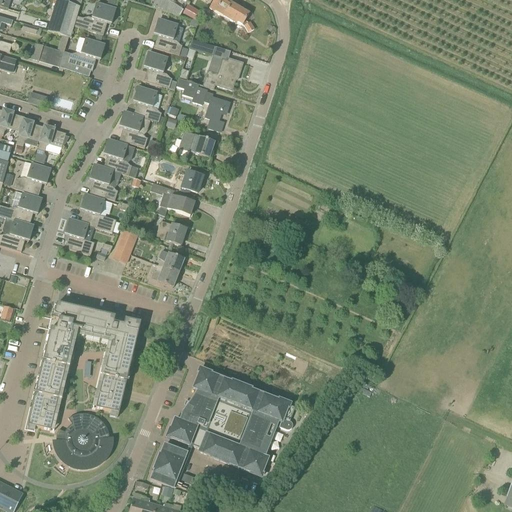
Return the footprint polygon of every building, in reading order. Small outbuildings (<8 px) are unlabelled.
[(0,0),(0,7),(8,10),(11,0),(16,0),(21,1),(21,0),(0,0)] [(162,0),(155,0),(151,8),(157,10),(162,0)] [(162,0),(157,10),(180,17),(184,11),(172,4),(166,0),(162,0)] [(214,0),(213,3),(209,10),(214,12),(215,11),(224,16),(222,18),(235,25),(236,23),(244,27),(248,34),(254,31),(250,24),(249,24),(244,22),(248,15),(231,5),(230,5),(221,0),(214,0)] [(61,37),(67,39),(70,40),(74,28),(77,18),(80,8),(56,1),(47,33),(61,37)] [(107,25),(110,26),(115,11),(96,5),(92,19),(88,18),(82,20),(77,18),(74,28),(103,37),(107,25)] [(199,13),(188,7),(183,14),(195,21),(199,13)] [(0,23),(11,27),(12,22),(0,18),(0,23)] [(153,50),(179,57),(186,59),(188,52),(181,50),(182,47),(180,47),(176,43),(172,42),(177,27),(158,21),(154,33),(158,34),(153,50)] [(37,29),(24,25),(22,32),(35,36),(37,29)] [(99,62),(100,58),(104,47),(85,41),(80,55),(77,54),(71,56),(69,55),(66,65),(92,73),(96,61),(99,62)] [(0,51),(9,54),(11,46),(0,42),(0,51)] [(189,51),(213,58),(215,49),(192,42),(189,51)] [(43,48),(40,58),(51,61),(54,51),(43,48)] [(148,54),(143,69),(147,71),(143,83),(168,91),(171,81),(170,80),(166,76),(162,75),(167,60),(148,54)] [(16,62),(8,60),(0,57),(0,71),(4,72),(12,75),(16,62)] [(213,91),(214,87),(231,92),(235,81),(236,77),(238,78),(242,65),(226,60),(225,63),(222,61),(217,75),(208,72),(202,88),(203,88),(213,91)] [(203,103),(209,106),(211,99),(212,96),(206,93),(206,92),(197,89),(198,86),(179,80),(176,89),(184,91),(182,97),(193,100),(192,103),(202,107),(203,103)] [(137,89),(133,103),(132,104),(136,105),(133,117),(142,120),(158,125),(161,115),(159,115),(155,110),(152,109),(156,95),(137,89)] [(27,104),(32,105),(35,95),(30,93),(27,104)] [(211,99),(209,106),(205,119),(210,121),(206,130),(220,134),(223,125),(218,123),(222,112),(226,114),(229,105),(211,99)] [(169,115),(176,117),(178,111),(171,109),(169,115)] [(3,112),(3,113),(0,121),(0,136),(3,138),(5,129),(19,133),(20,134),(23,122),(24,122),(24,119),(12,115),(3,112)] [(142,120),(133,117),(123,114),(120,125),(124,126),(119,142),(144,150),(147,140),(146,139),(142,135),(138,134),(142,120)] [(20,134),(19,133),(15,147),(23,149),(25,140),(39,144),(43,129),(32,126),(32,125),(24,122),(23,122),(20,134)] [(44,129),(43,129),(39,144),(37,153),(44,155),(45,149),(49,146),(61,150),(63,145),(64,145),(68,139),(65,138),(65,135),(53,132),(53,131),(44,128),(44,129)] [(207,142),(207,141),(183,133),(178,150),(208,160),(213,144),(207,142)] [(135,180),(137,172),(130,170),(131,168),(130,167),(126,163),(122,162),(127,147),(107,141),(104,153),(108,154),(103,169),(113,172),(113,173),(128,178),(135,180)] [(11,149),(0,145),(0,161),(7,163),(11,149)] [(154,147),(149,145),(146,152),(152,154),(154,147)] [(160,163),(161,158),(152,155),(150,160),(160,163)] [(36,156),(34,162),(34,163),(41,165),(42,160),(39,159),(37,156),(36,156)] [(42,186),(45,187),(46,187),(50,172),(31,166),(27,180),(23,179),(17,180),(16,180),(13,190),(38,198),(42,186)] [(117,193),(116,192),(112,188),(108,187),(113,173),(113,172),(103,169),(94,166),(89,182),(93,183),(89,195),(114,203),(117,193)] [(181,189),(197,195),(202,178),(186,173),(181,189)] [(138,189),(141,182),(134,180),(132,187),(138,189)] [(8,210),(0,207),(0,218),(3,219),(14,223),(14,222),(29,227),(33,215),(37,216),(41,201),(22,195),(18,210),(14,209),(8,210)] [(164,218),(167,211),(189,218),(194,204),(171,196),(171,198),(163,195),(159,208),(160,208),(157,216),(164,218)] [(80,212),(84,213),(80,224),(88,227),(112,235),(116,222),(99,217),(104,202),(84,196),(80,212)] [(130,208),(121,205),(120,211),(128,213),(130,208)] [(83,241),(88,227),(80,224),(69,221),(64,236),(68,237),(64,250),(90,258),(94,245),(83,241)] [(33,228),(29,227),(14,222),(14,223),(9,237),(6,236),(0,236),(0,247),(21,254),(25,242),(28,243),(33,228)] [(166,243),(180,248),(185,231),(172,226),(161,223),(155,240),(166,243)] [(113,260),(126,265),(136,238),(124,233),(113,260)] [(113,246),(104,244),(102,249),(110,252),(113,246)] [(164,264),(162,269),(178,275),(184,261),(168,255),(168,256),(161,253),(158,260),(164,264)] [(98,254),(96,259),(104,262),(106,257),(98,254)] [(153,273),(150,281),(157,283),(172,289),(178,275),(162,269),(160,275),(153,273)] [(56,305),(54,313),(57,314),(53,332),(50,331),(48,340),(51,341),(49,347),(46,346),(44,356),(47,356),(45,363),(42,362),(40,371),(43,372),(42,379),(39,378),(36,387),(39,388),(38,394),(35,394),(33,403),(36,404),(34,410),(31,409),(27,426),(50,432),(73,336),(71,336),(72,331),(76,332),(76,334),(109,342),(109,340),(114,341),(113,346),(111,345),(95,409),(117,415),(117,418),(118,418),(122,398),(121,398),(123,391),(124,391),(140,325),(124,322),(124,324),(114,322),(114,319),(56,305)] [(0,320),(8,323),(10,316),(3,314),(0,320)] [(211,372),(209,375),(200,372),(193,390),(198,392),(192,401),(191,400),(190,400),(190,401),(190,402),(189,403),(189,404),(191,405),(189,409),(186,407),(185,407),(185,408),(185,409),(184,410),(184,411),(185,412),(183,415),(180,423),(174,421),(171,430),(173,431),(170,439),(200,451),(199,454),(260,478),(267,460),(264,458),(276,428),(286,432),(288,432),(289,432),(291,431),(292,429),(292,427),(292,425),(291,424),(289,423),(295,409),(241,388),(243,385),(211,372)] [(75,416),(73,417),(75,423),(73,424),(71,426),(68,427),(67,430),(65,432),(64,434),(63,437),(63,440),(62,443),(54,443),(54,446),(55,450),(56,453),(57,456),(59,459),(61,462),(64,464),(66,466),(69,468),(72,469),(76,470),(79,471),(79,468),(88,467),(88,470),(92,470),(95,468),(98,467),(101,465),(103,462),(105,460),(107,457),(109,454),(110,451),(111,447),(111,444),(111,440),(109,441),(109,437),(108,434),(107,431),(106,428),(104,426),(102,423),(99,421),(97,419),(94,417),(91,416),(88,415),(84,415),(81,415),(80,415),(78,415),(76,416),(75,416)] [(172,489),(186,455),(164,447),(160,456),(163,457),(157,473),(154,471),(151,481),(172,489)] [(183,475),(181,483),(197,489),(200,482),(183,475)] [(135,483),(134,490),(155,494),(157,487),(135,483)] [(0,510),(11,490),(0,484),(0,510)] [(0,510),(3,511),(14,511),(23,496),(11,490),(0,510)] [(128,511),(141,511),(145,499),(141,498),(140,502),(132,499),(128,511)] [(149,500),(145,499),(141,511),(154,511),(155,507),(148,505),(149,500)]
